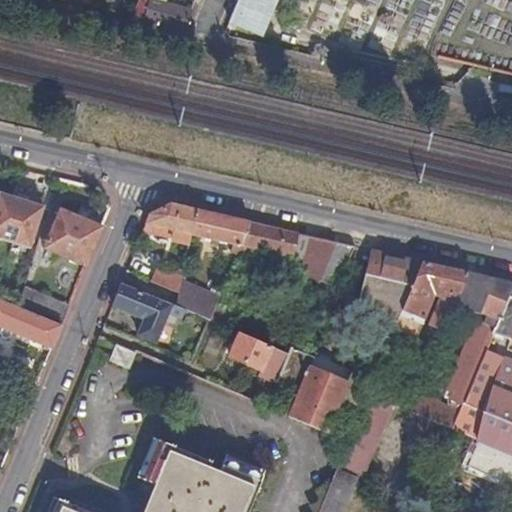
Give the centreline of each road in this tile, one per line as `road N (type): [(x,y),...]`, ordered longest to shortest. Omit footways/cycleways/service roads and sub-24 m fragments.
road 1 (tertiary): [(148,176),(511,260)]
road 2 (residential): [(1,511),(148,176)]
road 3 (tertiary): [(0,140),(148,176)]
